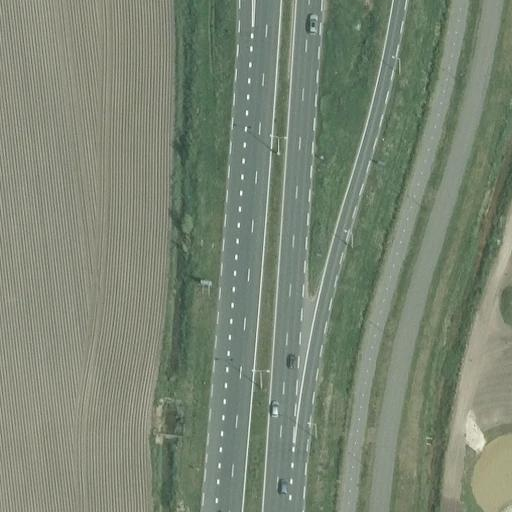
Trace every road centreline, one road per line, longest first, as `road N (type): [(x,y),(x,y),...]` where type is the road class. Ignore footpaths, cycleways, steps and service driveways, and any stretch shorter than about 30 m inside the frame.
road 1 (unclassified): [(493,0),(465,134),(414,296),(377,511)]
road 2 (primary): [(266,15),(229,511)]
road 3 (primary): [(280,441),(399,0)]
road 4 (primary): [(280,441),(308,0)]
